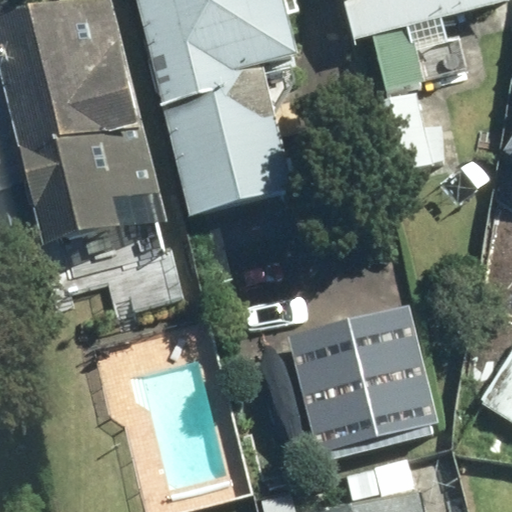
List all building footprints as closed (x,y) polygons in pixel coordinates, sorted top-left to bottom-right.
[(126,0),(181,231),(291,205),(264,87),(294,80),(279,19),(295,15),(291,0),(126,0)] [(331,0),(347,59),(366,54),(380,108),(422,97),(408,43),(511,15),(511,3),(511,0),(331,0)] [(173,239),(162,241),(109,11),(0,36),(0,301),(37,293),(32,271),(47,268),(54,298),(100,287),(109,324),(189,306),(173,239)] [(394,182),(444,167),(431,128),(382,144),(394,182)] [(511,284),(491,315),(511,329),(511,284)] [(435,436),(405,312),(285,340),(314,465),(435,436)] [(511,359),(478,411),(511,432),(511,359)] [(409,467),(341,483),(348,511),(416,495),(409,467)]
